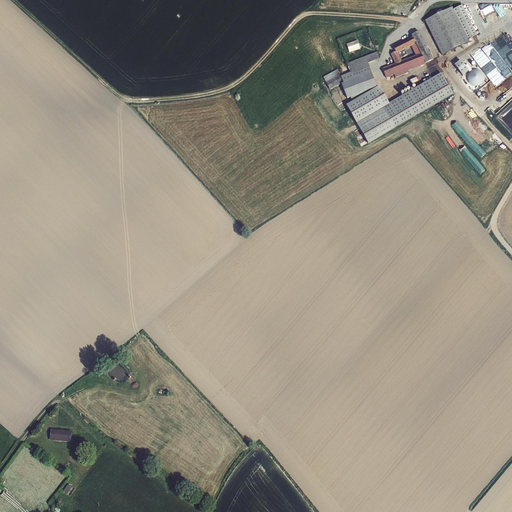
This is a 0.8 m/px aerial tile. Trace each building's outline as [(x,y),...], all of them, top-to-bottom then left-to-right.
[(468,40),(452,7),(426,19),(443,52),(468,40)] [(431,58),(417,31),(405,37),(406,40),(392,47),(395,52),(389,54),(394,63),(399,60),(397,57),(395,53),(402,50),(414,44),(419,55),(400,63),(395,66),(382,71),(388,82),(405,73),(403,69),(422,61),(423,62),(431,58)] [(511,53),(509,56),(506,58),(505,58),(503,59),(511,69),(511,67),(511,53)] [(477,61),(488,75),(491,73),(497,69),(486,54),(477,61)] [(343,80),(361,71),(359,67),(368,62),(365,56),(338,71),(343,80)] [(453,65),(461,76),(468,71),(459,60),(453,65)] [(344,83),(352,97),(356,105),(374,96),(361,71),(343,80),(344,83)] [(334,83),(324,88),(327,93),(337,88),(334,83)] [(352,97),(344,83),(343,84),(351,98),(352,97)] [(351,98),(343,84),(340,85),(347,100),(351,98)] [(464,101),(460,104),(473,118),(477,114),(464,101)] [(485,148),(490,142),(481,134),(476,140),(485,148)] [(72,432),(51,430),(50,441),(71,443),(72,432)] [(73,487),(69,484),(64,491),(68,494),(73,487)]
